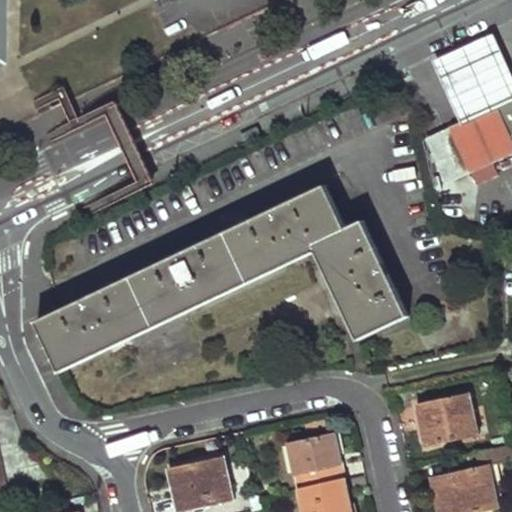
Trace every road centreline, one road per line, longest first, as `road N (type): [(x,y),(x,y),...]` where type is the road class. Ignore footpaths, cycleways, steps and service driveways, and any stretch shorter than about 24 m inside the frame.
road 1 (secondary): [(0,205),(433,0)]
road 2 (residential): [(108,444),(313,391),(345,396),(366,413),(378,439),(395,511)]
road 3 (residential): [(0,288),(9,350),(44,413),(79,437),(108,444)]
